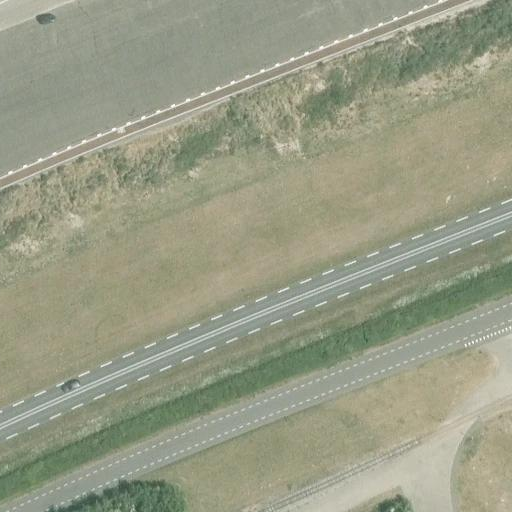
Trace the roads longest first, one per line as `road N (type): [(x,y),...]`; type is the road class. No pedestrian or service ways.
road 1 (primary): [(0,429),(511,210)]
road 2 (tertiary): [(36,511),(496,319)]
